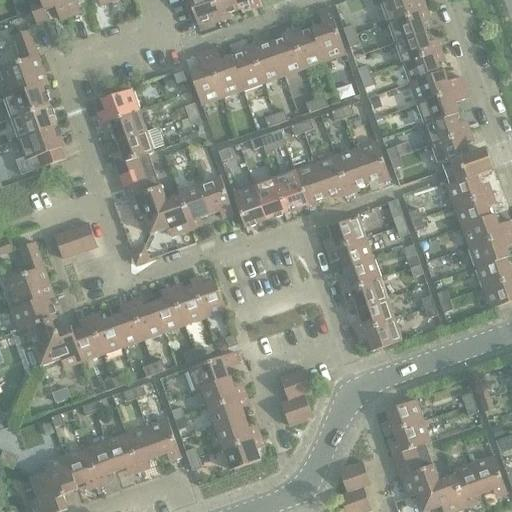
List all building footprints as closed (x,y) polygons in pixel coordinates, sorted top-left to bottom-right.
[(46,12),(41,0),(38,0),(29,3),(37,26),(49,21),(46,12)] [(41,0),(46,12),(56,8),(61,21),(71,17),(64,0),(41,0)] [(64,0),(71,17),(81,14),(77,0),(78,0),(64,0)] [(213,0),(189,0),(198,25),(209,22),(210,26),(221,22),(213,0)] [(236,0),(213,0),(221,22),(232,18),(230,14),(240,11),(236,0)] [(259,0),(236,0),(240,11),(249,7),(251,12),(262,7),(259,0)] [(372,0),(374,7),(382,4),(389,24),(427,10),(423,0),(422,0),(416,2),(414,0),(372,0)] [(323,26),(313,29),(325,63),(347,55),(330,8),(319,12),(323,26)] [(427,10),(389,24),(396,44),(427,34),(423,24),(431,21),(427,10)] [(343,29),(347,39),(357,36),(353,26),(343,29)] [(302,28),(296,30),(291,32),(305,70),(325,63),(313,29),(304,33),(302,28)] [(0,69),(10,96),(10,98),(43,86),(44,87),(49,85),(30,31),(14,37),(22,60),(15,63),(16,64),(0,69)] [(281,36),(282,40),(273,44),(285,77),(305,70),(291,32),(281,36)] [(427,34),(396,44),(404,65),(442,51),(438,40),(430,43),(427,34)] [(357,36),(347,39),(350,49),(360,45),(357,36)] [(261,43),(255,45),(251,46),(264,85),(285,77),(273,44),(263,47),(261,43)] [(240,50),(242,55),(232,58),(244,92),(264,85),(251,46),(240,50)] [(217,48),(207,52),(224,99),(244,92),(232,58),(222,62),(217,48)] [(442,51),(404,65),(411,85),(441,74),(441,73),(438,65),(446,62),(442,51)] [(224,99),(207,52),(196,56),(201,69),(190,73),(202,107),(224,99)] [(358,70),(361,80),(371,76),(368,67),(358,70)] [(187,82),(184,72),(174,76),(177,86),(187,82)] [(441,74),(411,85),(418,105),(465,89),(461,78),(448,83),(444,72),(441,73),(441,74)] [(174,76),(166,79),(170,88),(177,86),(174,76)] [(371,76),(361,80),(365,89),(375,86),(371,76)] [(10,98),(10,96),(5,98),(12,120),(50,106),(49,102),(51,102),(49,95),(47,96),(44,87),(43,86),(10,98)] [(465,89),(418,105),(425,126),(456,115),(456,116),(459,115),(456,104),(469,99),(465,89)] [(106,112),(98,115),(102,125),(140,112),(133,90),(102,101),(106,112)] [(326,98),(316,101),(319,111),(329,108),(326,98)] [(378,99),(369,102),(373,113),(381,110),(378,99)] [(319,111),(316,101),(306,105),(310,114),(319,111)] [(185,108),(189,117),(199,114),(195,104),(185,108)] [(50,106),(12,120),(20,140),(58,127),(54,117),(56,116),(54,110),(52,110),(50,106)] [(351,106),(342,109),(345,119),(355,116),(351,106)] [(345,119),(342,109),(332,113),(335,123),(345,119)] [(140,112),(102,125),(106,136),(114,133),(117,143),(147,132),(140,112)] [(285,112),(275,116),(279,125),(288,122),(285,112)] [(199,114),(189,117),(192,127),(202,123),(199,114)] [(456,115),(425,126),(433,146),(471,133),(467,122),(459,125),(456,116),(456,115)] [(279,125),(275,116),(265,119),(269,129),(279,125)] [(311,120),(301,124),(305,134),(314,130),(311,120)] [(305,134),(301,124),(291,127),(295,137),(305,134)] [(58,127),(20,140),(26,158),(16,161),(22,176),(66,160),(62,149),(65,148),(61,137),(63,136),(61,130),(59,131),(58,127)] [(120,152),(112,155),(116,166),(140,158),(149,154),(149,155),(155,153),(147,132),(117,143),(120,152)] [(471,133),(433,146),(440,167),(443,166),(445,172),(449,171),(447,165),(450,164),(450,163),(470,156),(470,155),(467,146),(475,143),(471,133)] [(270,135),(260,138),(264,148),(273,145),(270,135)] [(264,148),(260,138),(251,142),(254,152),(264,148)] [(377,143),(356,150),(368,184),(378,180),(379,185),(391,181),(377,143)] [(387,151),(390,161),(400,158),(397,148),(387,151)] [(219,153),(222,163),(232,159),(228,150),(219,153)] [(356,150),(336,157),(349,196),(360,192),(358,187),(368,184),(356,150)] [(447,165),(449,171),(452,170),(455,177),(452,178),(454,184),(457,183),(457,184),(478,177),(492,172),(491,170),(493,169),(487,152),(485,153),(484,151),(470,155),(470,156),(450,163),(450,164),(447,165)] [(140,158),(144,169),(146,175),(155,172),(149,155),(149,154),(140,158)] [(336,157),(315,165),(327,198),(337,195),(339,199),(349,196),(336,157)] [(140,158),(116,166),(120,177),(144,169),(140,158)] [(400,158),(390,161),(394,171),(403,167),(400,158)] [(315,165),(295,172),(307,207),(306,207),(308,210),(319,206),(318,202),(327,198),(315,165)] [(144,169),(120,177),(124,189),(148,180),(146,175),(144,169)] [(146,175),(148,180),(152,192),(161,189),(160,188),(155,172),(146,175)] [(295,172),(275,179),(287,214),(291,212),(292,214),(298,212),(297,210),(306,207),(307,207),(295,172)] [(454,184),(452,178),(448,180),(450,186),(447,187),(455,208),(493,194),(489,184),(481,186),(478,177),(457,184),(457,183),(454,184)] [(221,178),(200,185),(211,216),(220,212),(223,220),(235,216),(221,178)] [(275,179),(254,186),(267,221),(277,217),(277,219),(284,217),(283,215),(287,214),(275,179)] [(148,180),(124,189),(128,200),(152,192),(148,180)] [(200,185),(179,193),(181,198),(181,197),(193,231),(204,227),(201,219),(211,216),(200,185)] [(267,221),(254,186),(233,194),(246,228),(250,227),(251,229),(257,226),(257,224),(267,221)] [(152,192),(128,200),(136,221),(145,217),(151,235),(167,202),(162,187),(160,188),(161,189),(152,192)] [(493,194),(455,208),(462,228),(492,218),(492,217),(489,208),(497,205),(493,194)] [(167,202),(151,235),(169,229),(173,238),(193,231),(181,197),(181,198),(167,202)] [(398,202),(390,205),(393,212),(400,210),(398,202)] [(409,214),(412,223),(422,220),(418,210),(409,214)] [(492,218),(462,228),(469,249),(511,233),(511,221),(499,226),(495,215),(492,217),(492,218)] [(393,219),(397,229),(407,225),(403,216),(393,219)] [(332,239),(324,242),(328,253),(367,239),(359,218),(329,229),(332,239)] [(422,220),(412,223),(415,233),(425,230),(422,220)] [(90,225),(78,229),(86,252),(98,248),(90,225)] [(407,225),(397,229),(400,238),(410,235),(407,225)] [(78,229),(67,233),(75,256),(86,252),(78,229)] [(75,256),(67,233),(55,237),(64,260),(75,256)] [(511,233),(469,249),(476,269),(507,258),(507,259),(510,258),(507,247),(511,245),(511,233)] [(367,239),(328,253),(332,264),(340,261),(343,270),(374,260),(367,239)] [(8,240),(0,243),(0,256),(12,252),(8,240)] [(6,282),(16,309),(16,310),(49,298),(50,299),(55,297),(36,244),(20,249),(29,272),(21,275),(22,276),(6,282)] [(145,249),(139,251),(143,263),(149,261),(145,249)] [(139,251),(132,253),(137,266),(143,263),(139,251)] [(408,260),(411,269),(421,266),(417,256),(408,260)] [(507,258),(476,269),(484,289),(511,279),(511,267),(510,268),(507,259),(507,258)] [(347,280),(339,283),(343,294),(381,280),(374,260),(343,270),(347,280)] [(421,266),(411,269),(414,279),(424,275),(421,266)] [(203,277),(191,282),(194,290),(195,289),(206,319),(227,312),(216,282),(205,285),(203,277)] [(511,279),(484,289),(491,311),(511,303),(511,279)] [(381,280),(343,294),(347,304),(355,302),(358,311),(388,301),(381,280)] [(182,285),(176,287),(172,289),(185,327),(206,319),(195,289),(194,290),(185,293),(182,285)] [(161,292),(164,300),(154,304),(165,334),(185,327),(172,289),(161,292)] [(437,295),(441,305),(451,301),(447,292),(437,295)] [(422,300),(425,310),(435,307),(432,297),(422,300)] [(16,310),(16,309),(11,311),(18,332),(52,320),(52,321),(57,320),(55,315),(57,314),(55,308),(53,308),(50,299),(49,298),(16,310)] [(142,299),(136,301),(131,303),(145,341),(165,334),(154,304),(144,307),(142,299)] [(361,321),(353,324),(357,334),(396,321),(388,301),(358,311),(361,321)] [(451,301),(441,305),(444,314),(454,311),(451,301)] [(120,307),(123,315),(113,318),(124,349),(145,341),(131,303),(120,307)] [(435,307),(425,310),(429,320),(439,316),(435,307)] [(101,314),(95,316),(90,318),(104,356),(124,349),(113,318),(104,322),(101,314)] [(82,329),(74,333),(73,333),(83,363),(104,356),(90,318),(79,321),(82,329)] [(52,320),(18,332),(25,351),(35,348),(42,368),(57,335),(52,321),(52,320)] [(396,321),(357,334),(361,345),(369,342),(373,353),(403,342),(396,321)] [(57,335),(42,368),(61,361),(65,370),(83,363),(73,333),(74,333),(72,329),(57,335)] [(226,339),(230,349),(239,346),(236,336),(226,339)] [(204,347),(194,351),(198,360),(207,357),(204,347)] [(198,360),(194,351),(184,354),(188,364),(198,360)] [(197,392),(202,391),(201,390),(230,380),(229,378),(226,370),(240,365),(236,353),(189,370),(197,392)] [(163,362),(153,365),(157,375),(167,372),(163,362)] [(157,375),(153,365),(144,369),(147,378),(157,375)] [(281,379),(285,391),(308,383),(304,371),(281,379)] [(122,376),(113,380),(116,389),(126,386),(122,376)] [(201,390),(202,391),(209,410),(247,396),(243,386),(235,388),(231,378),(229,378),(230,380),(201,390)] [(116,389),(113,380),(103,383),(107,393),(116,389)] [(285,391),(289,402),(305,396),(305,397),(313,394),(308,383),(285,391)] [(143,386),(133,390),(137,400),(146,396),(143,386)] [(68,388),(53,394),(56,403),(71,398),(68,388)] [(478,392),(481,402),(491,399),(488,389),(478,392)] [(137,400),(133,390),(124,393),(127,403),(137,400)] [(462,398),(466,408),(475,404),(472,395),(462,398)] [(247,396),(209,410),(216,430),(246,420),(243,410),(251,407),(247,396)] [(282,404),(286,416),(309,408),(305,397),(305,396),(289,402),(282,404)] [(491,399),(481,402),(485,412),(494,408),(491,399)] [(102,401),(92,404),(96,414),(106,411),(102,401)] [(390,422),(382,425),(386,437),(394,434),(394,433),(424,422),(417,401),(386,412),(390,422)] [(96,414),(92,404),(83,408),(86,418),(96,414)] [(475,404),(466,408),(469,417),(479,414),(475,404)] [(309,408),(286,416),(290,427),(314,419),(309,408)] [(172,412),(175,422),(185,418),(182,409),(172,412)] [(52,419),(55,429),(65,425),(61,415),(52,419)] [(185,418),(175,422),(179,431),(188,428),(185,418)] [(168,420),(147,428),(158,458),(167,455),(170,463),(182,458),(168,420)] [(246,420),(216,430),(223,451),(261,437),(258,426),(250,429),(246,420)] [(397,443),(389,445),(393,456),(416,448),(426,445),(426,446),(432,444),(424,422),(394,433),(394,434),(397,443)] [(501,426),(491,430),(496,443),(505,439),(501,426)] [(147,428),(127,435),(140,473),(151,469),(148,462),(158,458),(147,428)] [(127,435),(106,442),(117,473),(127,469),(130,477),(140,473),(127,435)] [(261,437),(223,451),(231,472),(261,461),(257,450),(265,448),(261,437)] [(505,439),(496,443),(500,455),(510,451),(505,439)] [(106,442),(86,449),(100,488),(110,484),(107,476),(117,473),(106,442)] [(426,445),(416,448),(420,459),(430,456),(426,446),(426,445)] [(416,448),(393,456),(397,467),(420,459),(416,448)] [(86,449),(66,457),(76,487),(77,487),(86,484),(89,491),(100,488),(86,449)] [(186,453),(190,462),(200,459),(196,449),(186,453)] [(430,456),(420,459),(424,471),(434,468),(433,467),(430,456)] [(50,473),(30,480),(63,496),(79,490),(77,487),(76,487),(66,457),(47,463),(50,473)] [(494,457),(473,464),(484,495),(493,491),(496,499),(508,495),(494,457)] [(200,459),(190,462),(193,472),(203,468),(200,459)] [(420,459),(397,467),(401,479),(424,471),(420,459)] [(340,472),(344,483),(367,475),(363,463),(340,472)] [(473,464),(452,472),(453,477),(454,476),(466,510),(477,506),(474,498),(484,495),(473,464)] [(424,471),(401,479),(408,499),(418,496),(423,511),(425,511),(440,481),(435,466),(433,467),(434,468),(424,471)] [(367,475),(344,483),(348,494),(364,489),(371,486),(367,475)] [(440,481),(425,511),(430,511),(442,508),(443,511),(459,511),(466,510),(454,476),(453,477),(440,481)] [(63,496),(30,480),(38,500),(28,503),(31,511),(65,511),(69,511),(63,496)] [(340,497),(345,508),(368,500),(364,489),(348,494),(340,497)] [(368,500),(345,508),(345,511),(370,511),(372,511),(368,500)]
